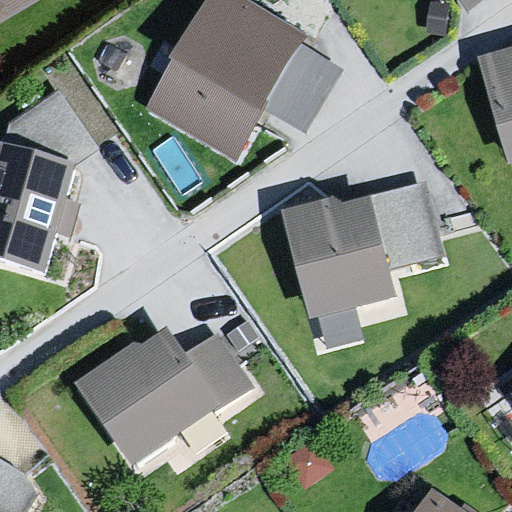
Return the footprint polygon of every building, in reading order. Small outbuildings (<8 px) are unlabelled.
[(0,0),(0,12),(17,0),(0,0)] [(212,0),(150,112),(241,163),(269,113),(304,50),(311,37),(244,0),(212,0)] [(461,0),(470,13),(489,0),(461,0)] [(344,73),(304,50),(269,113),(309,135),(344,73)] [(511,54),(482,63),(511,165),(511,54)] [(9,125),(3,146),(77,166),(76,171),(104,152),(62,90),(9,125)] [(77,166),(3,146),(0,157),(0,264),(46,278),(76,171),(77,166)] [(426,187),(370,201),(388,273),(445,259),(426,187)] [(388,273),(370,201),(347,207),(336,201),(282,215),(310,325),(396,303),(388,273)] [(251,324),(232,336),(242,352),(261,341),(251,324)] [(138,348),(78,388),(136,472),(221,414),(184,360),(167,336),(147,349),(138,348)] [(219,337),(184,360),(221,414),(255,391),(219,337)] [(314,442),(285,462),(306,492),(335,472),(314,442)] [(0,511),(30,511),(45,485),(0,459),(0,511)] [(464,511),(436,493),(422,511),(464,511)]
